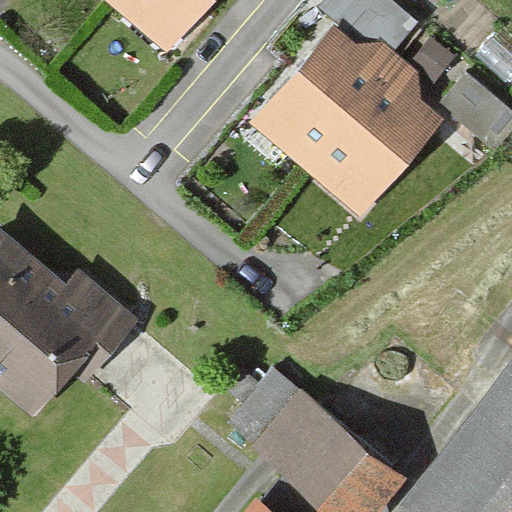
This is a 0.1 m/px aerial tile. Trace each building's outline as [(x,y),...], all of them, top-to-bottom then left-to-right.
[(107,0),(166,46),(202,0),(107,0)] [(317,9),(235,109),(347,200),(429,101),(425,96),(317,9)] [(511,104),(455,58),(425,96),(488,147),(511,118),(511,104)] [(114,319),(0,236),(0,394),(11,403),(57,340),(84,359),(114,319)] [(511,511),(511,323),(380,495),(401,511),(511,511)] [(349,511),(388,468),(289,388),(227,464),(240,478),(281,511),(349,511)] [(281,511),(240,478),(211,511),(281,511)]
